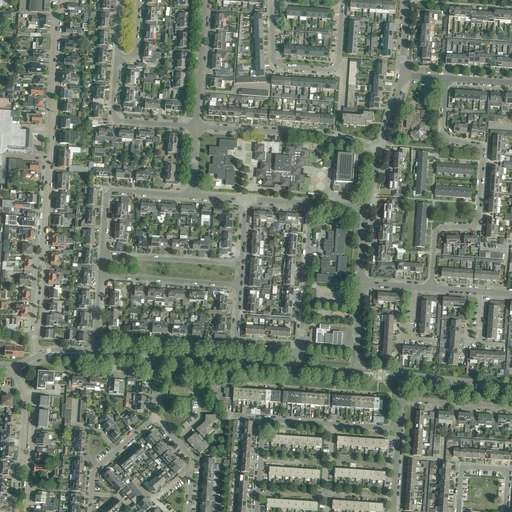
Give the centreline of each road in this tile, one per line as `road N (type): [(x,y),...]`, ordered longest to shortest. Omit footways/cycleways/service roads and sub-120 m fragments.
road 1 (residential): [(431,288),(435,233),(478,219),(483,152),(442,132),(445,78)]
road 2 (unclassified): [(381,150),(329,136),(196,126)]
road 3 (residential): [(300,352),(311,203)]
road 4 (residential): [(196,126),(119,121),(112,113),(116,57)]
road 5 (residential): [(102,254),(112,190),(191,195)]
road 6 (residential): [(241,264),(102,254)]
road 7 (residential): [(239,285),(100,275)]
road 8 (residential): [(235,347),(96,337)]
road 9 (tertiary): [(41,259),(50,128)]
road 10 (residential): [(458,511),(461,472),(469,466),(506,471),(505,511)]
road 11 (residential): [(196,126),(204,0)]
road 12 (residential): [(333,67),(280,66),(273,59),(271,2)]
